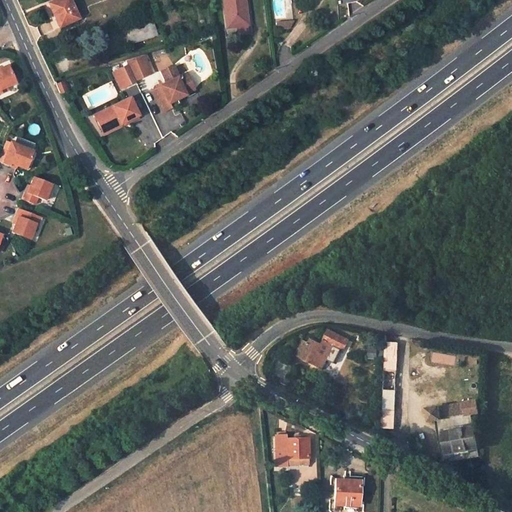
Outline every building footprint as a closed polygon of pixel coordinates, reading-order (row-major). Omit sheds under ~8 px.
[(70,0),(56,0),(49,3),(57,19),(59,18),(62,26),(78,19),(70,0)] [(245,0),(223,0),(227,27),(249,24),(245,0)] [(294,20),(276,22),(277,28),(290,26),(294,20)] [(154,22),(125,31),(130,44),(159,35),(154,22)] [(150,71),(142,55),(125,60),(127,63),(134,78),(135,78),(150,71)] [(134,78),(127,63),(118,67),(126,85),(135,81),(134,78)] [(0,90),(0,89),(6,87),(15,83),(7,65),(0,68),(0,92),(1,92),(0,90)] [(167,84),(152,91),(162,112),(172,107),(170,103),(178,99),(187,95),(187,94),(185,91),(193,87),(187,74),(180,77),(175,66),(162,72),(167,84)] [(126,85),(118,67),(112,70),(120,88),(126,85)] [(64,81),(57,84),(60,92),(67,90),(64,81)] [(130,97),(95,113),(102,128),(119,120),(120,121),(138,113),(130,97)] [(172,107),(180,103),(178,99),(170,103),(172,107)] [(26,168),(33,150),(10,141),(2,162),(9,165),(10,161),(17,164),(26,168)] [(50,184),(33,177),(32,177),(29,185),(27,192),(24,191),(22,198),(35,204),(38,197),(44,199),(50,184)] [(12,232),(30,238),(36,223),(38,224),(41,217),(18,208),(15,216),(17,217),(15,223),(12,232)] [(295,354),(322,367),(332,347),(337,349),(339,345),(344,348),(348,340),(330,331),(325,340),(324,340),(322,344),(311,338),(308,343),(302,340),(295,354)] [(381,426),(393,427),(397,343),(385,342),(381,426)] [(370,346),(370,356),(378,356),(378,346),(370,346)] [(477,401),(427,409),(429,421),(435,420),(437,434),(444,433),(447,452),(477,448),(472,414),(479,413),(477,401)] [(440,453),(447,452),(444,433),(437,434),(440,453)] [(275,436),(276,465),(286,465),(286,460),(307,460),(307,439),(286,439),(286,436),(275,436)] [(440,453),(442,462),(479,456),(477,448),(447,452),(440,453)] [(335,479),(334,504),(357,506),(359,480),(335,479)]
